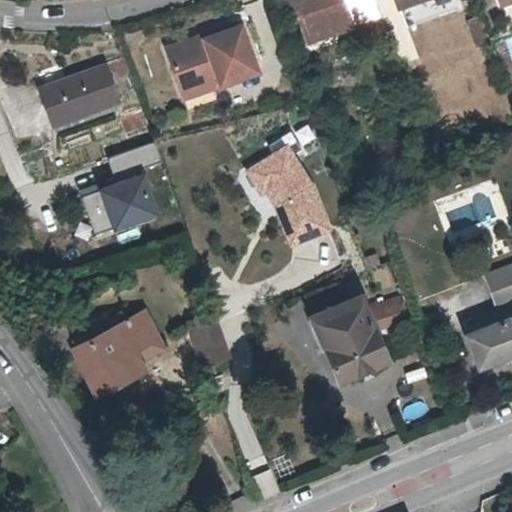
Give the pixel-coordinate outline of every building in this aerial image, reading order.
[(367,0),(300,0),(310,30),(370,9),(367,0)] [(396,0),(400,11),(431,0),(396,0)] [(319,53),(379,33),(370,9),(310,30),(319,53)] [(167,41),(178,81),(216,70),(219,78),(255,68),(241,23),(198,36),(197,32),(167,41)] [(116,94),(101,57),(36,82),(51,118),(116,94)] [(216,70),(178,81),(182,92),(219,81),(219,78),(216,70)] [(153,141),(107,154),(114,177),(81,187),(94,233),(160,214),(145,162),(158,158),(153,141)] [(290,146),(277,153),(281,161),(294,153),(290,146)] [(253,166),(266,188),(274,204),(289,243),(327,230),(313,185),(294,153),(281,161),(277,153),(253,166)] [(260,191),(266,188),(253,166),(248,169),(260,191)] [(511,264),(499,269),(505,282),(495,286),(502,305),(511,300),(511,264)] [(337,379),(389,356),(359,287),(307,309),(337,379)] [(146,307),(71,342),(94,391),(147,366),(139,348),(160,338),(146,307)] [(511,317),(489,327),(501,357),(511,352),(511,317)] [(188,332),(203,370),(204,369),(231,360),(217,321),(188,332)] [(481,366),(501,357),(489,327),(468,335),(481,366)] [(255,473),(263,497),(278,491),(270,467),(255,473)]
